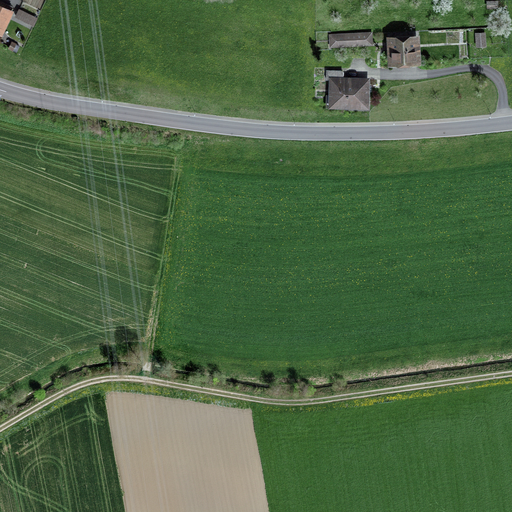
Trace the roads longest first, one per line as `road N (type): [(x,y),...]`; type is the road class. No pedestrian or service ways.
road 1 (track): [(0,429),(80,386),(116,378),(303,404),(511,375)]
road 2 (tertiary): [(511,119),(415,132),(239,131),(0,86)]
road 3 (track): [(505,120),(493,76),(479,70),(348,75)]
